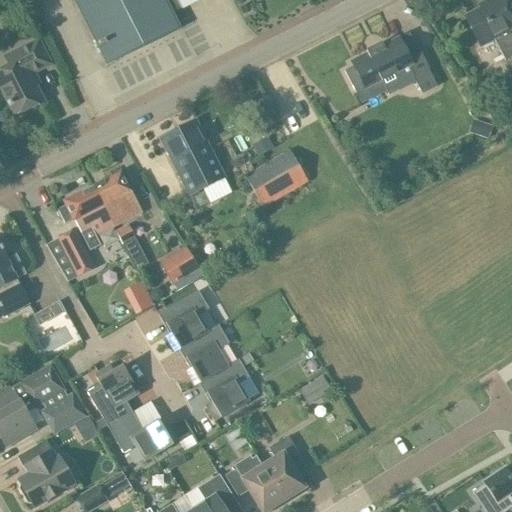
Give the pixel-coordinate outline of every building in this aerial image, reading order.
[(170,32),(153,0),(74,0),(98,47),(106,43),(114,60),(170,32)] [(153,0),(170,32),(178,28),(170,13),(181,7),(183,11),(203,0),(153,0)] [(511,1),(511,0),(491,0),(487,2),(489,6),(465,18),(480,46),(494,39),(506,63),(505,64),(511,78),(511,1)] [(353,68),(345,72),(356,94),(365,90),(370,99),(386,91),(381,81),(397,73),(396,72),(408,66),(413,75),(412,76),(421,94),(436,86),(428,69),(429,69),(420,51),(419,52),(408,32),(393,40),(394,41),(383,46),(381,43),(365,51),(367,54),(351,63),(353,68)] [(50,65),(38,41),(16,52),(18,56),(7,62),(9,66),(0,70),(0,78),(4,86),(0,88),(14,116),(43,102),(30,75),(50,65)] [(222,179),(193,121),(158,139),(188,197),(222,179)] [(308,183),(289,150),(253,171),(248,162),(240,168),(262,209),(308,183)] [(139,215),(118,174),(91,187),(112,229),(139,215)] [(112,229),(91,187),(63,202),(73,222),(75,221),(90,251),(101,246),(96,237),(112,229)] [(148,265),(128,225),(115,231),(122,245),(123,245),(137,271),(148,265)] [(96,269),(75,230),(57,239),(77,278),(96,269)] [(6,260),(0,247),(0,312),(3,318),(26,307),(13,282),(26,275),(15,255),(6,260)] [(199,270),(186,248),(159,264),(172,286),(199,270)] [(134,314),(153,305),(141,280),(122,289),(134,314)] [(206,334),(205,333),(196,317),(208,310),(197,292),(157,315),(164,328),(166,327),(170,334),(164,338),(174,354),(178,351),(178,350),(206,334)] [(58,302),(44,310),(50,321),(64,313),(58,302)] [(217,326),(205,333),(206,334),(178,350),(178,351),(185,362),(187,361),(191,368),(185,372),(194,388),(198,385),(226,368),(226,367),(216,352),(228,345),(217,326)] [(238,360),(226,367),(226,368),(198,385),(205,397),(207,396),(211,403),(205,406),(214,422),(247,403),(237,386),(248,379),(238,360)] [(0,439),(5,448),(36,430),(26,412),(33,408),(34,410),(42,405),(44,409),(39,412),(54,437),(86,418),(72,393),(67,396),(64,392),(65,392),(50,365),(19,383),(19,384),(12,389),(11,388),(0,394),(0,439)] [(106,427),(131,413),(125,402),(137,394),(121,368),(113,373),(109,367),(93,376),(99,386),(86,393),(106,427)] [(326,379),(313,375),(308,395),(321,399),(326,379)] [(131,413),(106,427),(123,455),(135,447),(144,462),(177,443),(168,427),(161,431),(157,422),(142,431),(131,413)] [(275,460),(263,468),(262,468),(284,502),(292,497),(293,499),(305,492),(290,466),(301,459),(287,438),(269,450),(275,460)] [(18,481),(19,483),(21,482),(22,484),(20,490),(28,504),(34,505),(35,507),(33,507),(34,509),(74,486),(58,459),(56,460),(46,442),(17,459),(24,470),(26,469),(29,475),(18,481)] [(275,507),(284,502),(262,468),(263,468),(256,457),(251,460),(250,457),(235,466),(237,470),(225,477),(238,499),(249,492),(261,511),(272,511),(277,509),(275,507)] [(485,485),(471,494),(483,511),(509,511),(511,510),(511,501),(508,495),(511,492),(511,481),(504,469),(484,483),(485,485)] [(192,511),(223,511),(222,509),(235,502),(219,476),(197,490),(205,504),(192,511)] [(91,511),(108,502),(97,485),(75,499),(82,511),(91,511)]
